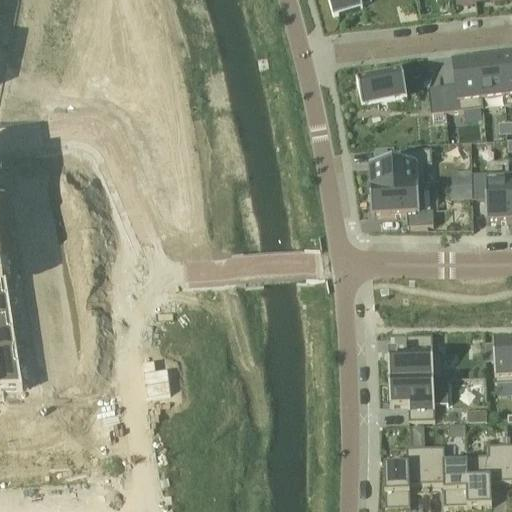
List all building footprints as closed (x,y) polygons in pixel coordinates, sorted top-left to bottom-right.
[(359,0),(327,0),(333,19),(363,11),(359,0)] [(511,60),(500,62),(504,101),(511,99),(511,60)] [(406,63),(407,82),(426,81),(425,62),(406,63)] [(500,62),(477,65),(481,103),(482,103),(504,101),(500,62)] [(456,90),(443,91),(446,117),(483,113),(482,103),(481,103),(477,65),(453,68),(456,90)] [(362,112),(407,102),(402,76),(356,85),(362,112)] [(443,91),(428,93),(431,119),(446,117),(443,91)] [(506,127),(498,128),(499,140),(507,139),(506,127)] [(401,169),(370,170),(371,194),(427,192),(426,169),(432,169),(431,154),(400,156),(401,169)] [(508,178),(472,179),(472,205),(485,204),(486,227),(510,226),(508,178)] [(371,194),(370,194),(371,220),(407,219),(408,232),(434,230),(433,216),(424,216),(423,194),(427,193),(427,192),(371,194)] [(6,294),(0,294),(0,326),(11,325),(6,294)] [(11,325),(0,326),(0,360),(16,358),(11,325)] [(407,358),(388,359),(389,384),(443,383),(443,357),(433,358),(433,341),(406,341),(407,358)] [(511,344),(493,345),(495,388),(511,387),(511,344)] [(16,358),(0,360),(0,398),(22,398),(16,358)] [(443,383),(389,384),(390,410),(408,409),(409,426),(435,426),(434,384),(443,384),(443,383)] [(488,461),(466,461),(468,511),(492,510),(491,487),(508,486),(507,450),(488,451),(488,461)] [(444,452),(425,453),(426,489),(443,488),(444,511),(468,511),(466,461),(444,462),(444,452)] [(407,468),(384,469),(385,511),(410,511),(409,489),(426,489),(425,453),(406,453),(407,468)]
